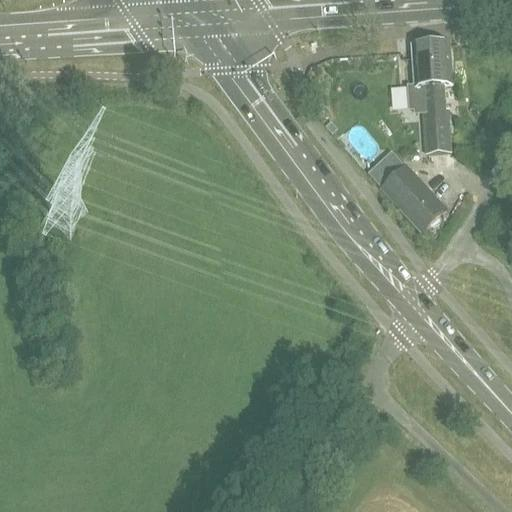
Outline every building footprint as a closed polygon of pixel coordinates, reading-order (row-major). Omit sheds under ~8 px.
[(438,136),(427,137),(428,157),(432,157),(451,156),(448,113),(447,113),(445,88),(453,88),(451,54),(450,46),(432,47),(438,136)] [(416,90),(408,90),(410,114),(415,114),(416,118),(425,117),(427,137),(438,136),(432,47),(413,49),(416,90)] [(338,132),(331,125),(327,129),(333,136),(338,132)] [(511,137),(499,157),(511,164),(511,137)] [(447,213),(407,171),(384,192),(423,235),(447,213)]
